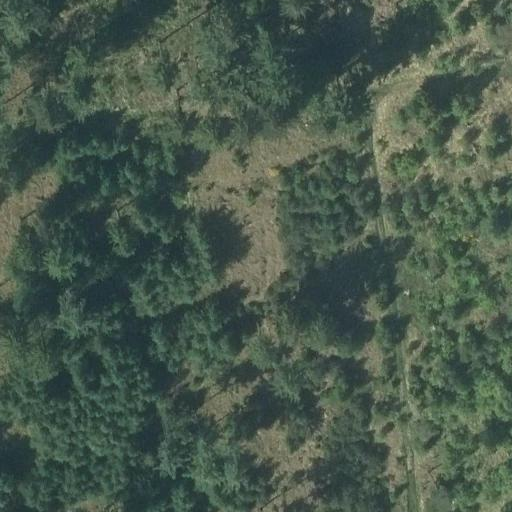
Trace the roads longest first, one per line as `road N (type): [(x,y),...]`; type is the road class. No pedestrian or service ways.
road 1 (track): [(511,69),(372,97),(369,141),(419,511)]
road 2 (track): [(0,131),(372,97)]
